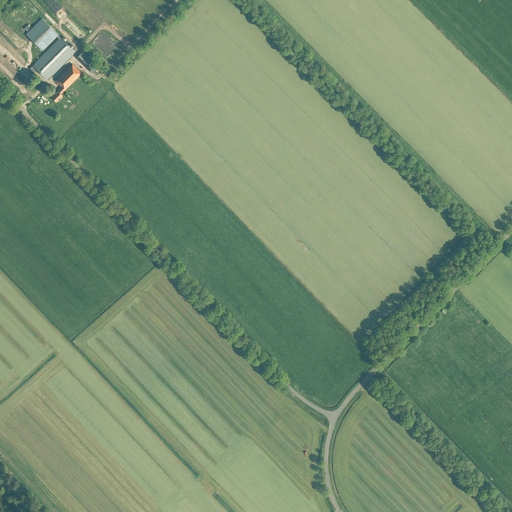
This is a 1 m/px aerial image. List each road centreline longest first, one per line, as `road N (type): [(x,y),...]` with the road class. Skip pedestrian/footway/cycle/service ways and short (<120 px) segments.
road 1 (unclassified): [(333,418),(303,402),(0,88)]
road 2 (unclassified): [(333,418),(511,228)]
